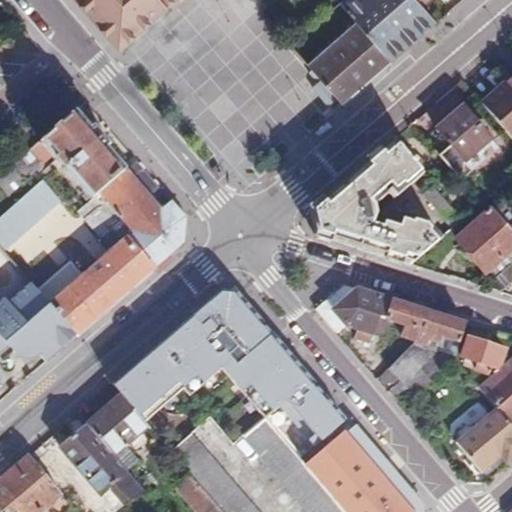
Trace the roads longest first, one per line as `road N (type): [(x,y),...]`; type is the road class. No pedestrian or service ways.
road 1 (secondary): [(511,2),(234,234)]
road 2 (residential): [(234,234),(462,511)]
road 3 (secondary): [(234,234),(0,437)]
road 4 (residential): [(511,314),(234,234)]
road 5 (secondary): [(69,36),(234,234)]
